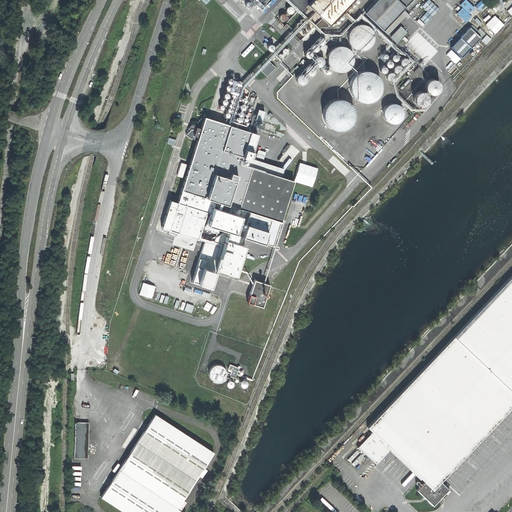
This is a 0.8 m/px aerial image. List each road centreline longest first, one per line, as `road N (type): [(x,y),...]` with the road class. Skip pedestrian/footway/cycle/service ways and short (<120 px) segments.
road 1 (secondary): [(48,130),(25,239),(20,366)]
road 2 (unclassified): [(81,368),(117,141)]
road 3 (secondary): [(20,366),(53,173)]
road 4 (unclassified): [(117,141),(168,0)]
road 5 (secondary): [(20,366),(5,511)]
road 6 (secondary): [(102,0),(48,130)]
